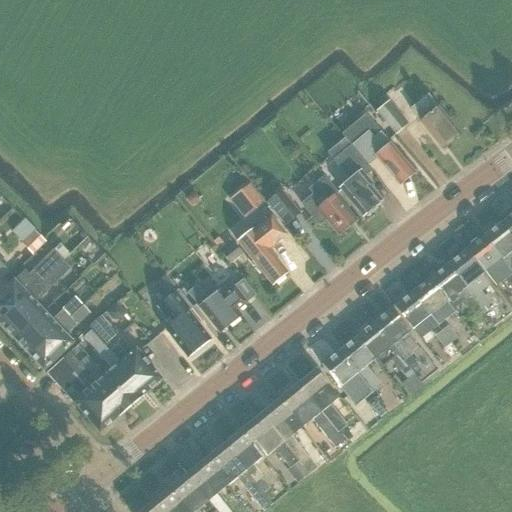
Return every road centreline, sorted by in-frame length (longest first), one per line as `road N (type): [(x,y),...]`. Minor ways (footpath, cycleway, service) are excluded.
road 1 (tertiary): [(107,474),(511,159)]
road 2 (residential): [(107,474),(0,358)]
